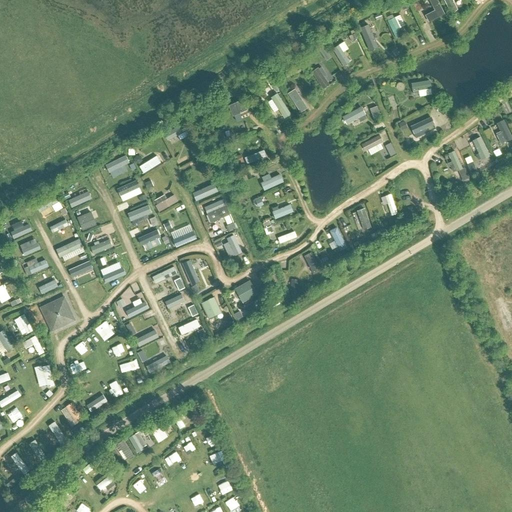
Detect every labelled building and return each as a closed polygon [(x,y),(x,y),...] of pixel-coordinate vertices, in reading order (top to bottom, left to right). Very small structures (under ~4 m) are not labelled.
[(434,0),(426,0),(431,10),(422,14),(426,22),(441,14),(434,0)] [(440,0),(448,13),(455,8),(449,0),(440,0)] [(386,20),(392,35),(403,30),(397,15),(386,20)] [(344,48),(343,50),(340,52),(345,60),(350,56),(344,48)] [(294,68),(297,73),(303,69),(300,65),(294,68)] [(309,71),(316,88),(327,84),(321,67),(309,71)] [(394,83),(396,91),(405,89),(402,81),(394,83)] [(274,123),(282,120),(284,127),(289,125),(276,94),(265,98),(274,123)] [(511,127),(510,118),(499,121),(503,139),(511,136),(511,127)] [(227,124),(229,130),(236,128),(233,121),(227,124)] [(219,126),(222,133),(228,131),(225,123),(219,126)] [(230,131),(232,137),(246,131),(244,126),(230,131)] [(358,144),(361,151),(381,141),(377,134),(358,144)] [(385,145),(387,151),(393,148),(390,142),(385,145)] [(503,144),(497,147),(499,153),(505,150),(503,144)] [(459,175),(467,172),(457,148),(449,151),(459,175)] [(141,172),(154,166),(149,155),(142,158),(143,161),(137,164),(141,172)] [(198,160),(201,165),(207,162),(204,157),(198,160)] [(109,162),(112,171),(120,168),(117,159),(109,162)] [(470,171),(472,174),(476,172),(474,169),(471,162),(467,165),(470,171)] [(185,182),(200,175),(195,165),(180,172),(185,182)] [(240,171),(244,180),(251,177),(248,168),(240,171)] [(94,171),(84,175),(88,186),(99,182),(94,171)] [(126,173),(117,177),(121,187),(130,183),(126,173)] [(268,177),(259,180),(263,189),(277,184),(275,178),(269,180),(268,177)] [(201,190),(206,196),(214,189),(209,184),(201,190)] [(283,194),(289,189),(285,185),(279,189),(283,194)] [(64,201),(74,196),(70,189),(60,194),(64,201)] [(389,193),(382,195),(389,215),(396,212),(389,193)] [(154,211),(173,203),(170,196),(156,202),(155,199),(150,201),(154,211)] [(46,209),(53,205),(50,198),(42,202),(46,209)] [(204,215),(222,207),(219,200),(202,208),(204,215)] [(269,220),(289,212),(286,205),(266,213),(269,220)] [(363,207),(355,211),(363,230),(371,226),(363,207)] [(75,225),(79,234),(89,230),(85,221),(75,225)] [(143,236),(153,231),(148,222),(138,227),(143,236)] [(10,223),(1,227),(5,236),(14,232),(10,223)] [(267,235),(265,236),(266,237),(268,236),(270,240),(272,239),(272,240),(277,238),(275,232),(273,232),(271,226),(264,229),(267,235)] [(325,234),(336,252),(345,247),(334,229),(325,234)] [(67,231),(58,234),(60,243),(70,240),(67,231)] [(189,239),(186,233),(180,236),(177,231),(166,236),(171,247),(189,239)] [(154,238),(146,243),(151,252),(160,248),(154,238)] [(66,256),(70,263),(80,258),(76,251),(66,256)] [(304,266),(307,265),(310,272),(315,270),(309,252),(300,255),(304,266)] [(59,264),(65,267),(68,262),(62,258),(59,264)] [(30,266),(18,271),(23,281),(35,276),(30,266)] [(76,273),(79,281),(87,277),(84,269),(76,273)] [(102,285),(111,279),(105,271),(96,277),(102,285)] [(159,285),(172,278),(168,271),(156,277),(159,285)] [(235,288),(243,301),(258,293),(250,279),(235,288)] [(166,299),(180,293),(175,283),(162,289),(166,299)] [(207,285),(192,290),(194,296),(209,290),(207,285)] [(52,330),(76,319),(65,296),(41,307),(52,330)] [(201,302),(208,318),(222,312),(214,296),(201,302)] [(173,302),(177,311),(187,306),(183,297),(173,302)] [(123,299),(114,304),(117,310),(127,305),(123,299)] [(234,314),(237,320),(242,317),(240,311),(234,314)] [(182,318),(186,328),(195,325),(191,315),(182,318)] [(123,328),(128,325),(125,318),(120,321),(123,328)] [(112,326),(103,330),(107,340),(116,336),(112,326)] [(132,343),(141,339),(137,331),(129,336),(132,343)] [(34,355),(40,351),(29,337),(24,342),(34,355)] [(119,341),(113,344),(119,354),(125,350),(119,341)] [(141,356),(150,353),(147,345),(138,348),(141,356)] [(75,361),(64,365),(68,374),(78,370),(75,361)] [(116,363),(117,371),(131,369),(130,361),(116,363)] [(142,365),(146,374),(156,370),(152,361),(142,365)] [(121,394),(130,390),(124,376),(115,381),(121,394)] [(40,388),(49,386),(47,377),(38,379),(40,388)] [(92,398),(84,401),(89,410),(96,406),(92,398)] [(9,426),(22,418),(16,409),(3,417),(9,426)] [(178,411),(168,416),(176,429),(182,426),(178,420),(182,418),(178,411)] [(152,425),(146,427),(154,443),(159,440),(152,425)] [(131,438),(126,441),(135,453),(139,450),(131,438)] [(122,461),(129,457),(120,442),(113,447),(122,461)] [(33,443),(27,446),(31,455),(38,452),(33,443)] [(184,461),(193,455),(188,446),(178,452),(184,461)] [(169,469),(178,462),(171,453),(162,460),(169,469)] [(146,470),(151,479),(161,473),(155,464),(146,470)] [(102,490),(111,486),(107,476),(99,479),(102,490)] [(139,489),(146,486),(141,477),(134,480),(139,489)] [(226,480),(219,484),(223,492),(230,489),(226,480)] [(50,501),(54,505),(69,492),(65,487),(50,501)] [(221,501),(226,511),(232,511),(236,510),(230,497),(221,501)]
